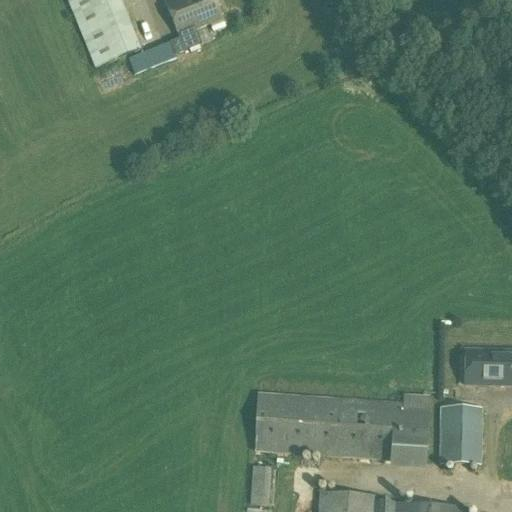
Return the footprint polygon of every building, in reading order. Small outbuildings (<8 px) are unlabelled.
[(94,71),(139,53),(117,0),(75,0),(68,3),(94,71)] [(222,21),(213,0),(180,0),(165,6),(178,39),(180,38),(182,44),(165,50),(169,60),(203,46),(203,45),(214,40),(209,26),(222,21)] [(134,78),(168,64),(162,48),(128,62),(134,78)] [(465,388),(511,389),(511,352),(466,352),(465,388)] [(389,473),(425,475),(430,399),(404,397),(403,405),(258,395),(253,455),(389,464),(389,473)] [(439,468),(481,468),(482,412),(440,411),(439,468)] [(251,470),(249,509),(273,511),(274,495),(269,495),(270,471),(251,470)] [(318,511),(375,511),(377,499),(320,495),(318,511)]
